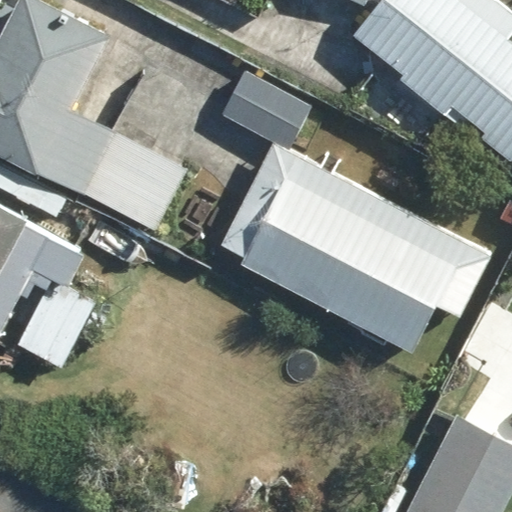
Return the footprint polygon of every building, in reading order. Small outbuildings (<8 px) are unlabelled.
[(51,159),(94,180),(124,120),(84,99),(123,25),(73,0),(26,0),(6,40),(0,42),(0,137),(49,163),(51,159)] [(385,0),(367,24),(511,137),(511,18),(489,0),(385,0)] [(254,63),(232,107),(298,140),(320,95),(254,63)] [(296,141),(282,133),(232,239),(433,336),(454,293),(478,305),(509,242),(296,141)] [(0,290),(47,203),(0,178),(0,290)] [(28,337),(71,360),(106,294),(77,279),(74,286),(63,281),(55,296),(51,293),(28,337)] [(511,318),(497,308),(466,354),(494,373),(511,347),(511,318)] [(403,511),(504,511),(511,497),(511,444),(452,414),(403,511)]
